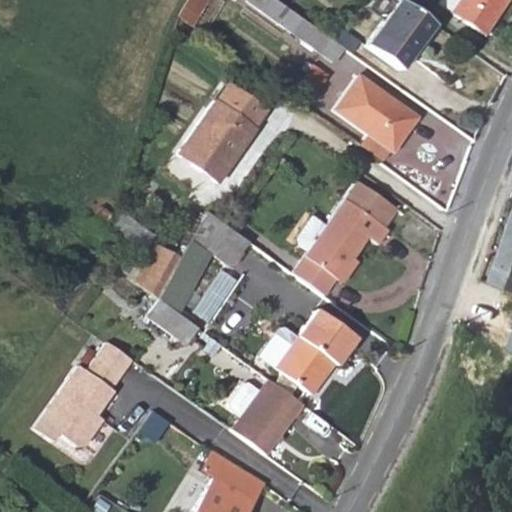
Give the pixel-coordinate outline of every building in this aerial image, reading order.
[(237,0),(333,68),(343,53),(267,0),(185,0),(175,19),(190,31),(209,0),(210,0),(216,2),(217,0),(237,0)] [(437,0),(435,3),(480,36),(504,0),(437,0)] [(400,74),(432,26),(396,2),(364,49),(400,74)] [(313,63),(300,82),(316,94),(330,74),(313,63)] [(292,71),(278,91),(287,96),(300,78),(292,71)] [(357,80),(333,113),(367,138),(390,154),(392,155),(415,123),(357,80)] [(222,89),(213,101),(251,130),(260,117),(222,89)] [(212,100),(173,152),(213,182),(252,130),(251,130),(213,101),(212,100)] [(367,138),(357,151),(380,167),(390,154),(367,138)] [(353,182),(340,199),(321,226),(308,216),(292,239),(293,246),(302,252),(287,273),(321,298),(335,279),(365,238),(375,245),(385,231),(381,228),(394,210),(353,182)] [(111,217),(100,209),(91,221),(102,229),(111,217)] [(226,270),(245,243),(201,209),(176,257),(153,301),(169,313),(202,253),(226,270)] [(511,238),(509,238),(493,280),(511,286),(511,238)] [(136,289),(153,301),(176,257),(158,247),(136,289)] [(192,311),(209,322),(237,279),(220,268),(192,311)] [(183,353),(197,333),(169,313),(153,301),(139,320),(183,353)] [(300,343),(276,375),(309,399),(332,367),(337,371),(357,343),(318,314),(298,342),(300,343)] [(259,363),(276,375),(300,343),(298,342),(288,335),(279,335),(259,363)] [(131,364),(106,346),(85,375),(77,369),(32,432),(51,445),(56,437),(76,450),(84,449),(103,423),(96,419),(113,395),(110,393),(131,364)] [(267,459),(302,410),(267,384),(258,397),(244,386),(238,387),(225,405),(226,410),(241,421),(231,434),(267,459)] [(193,469),(209,478),(188,511),(241,511),(259,484),(204,451),(193,469)]
